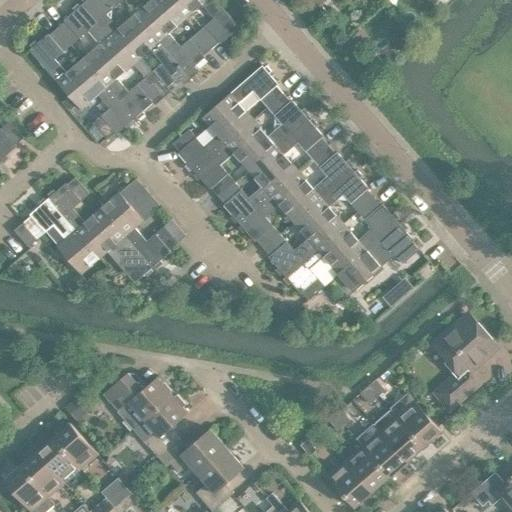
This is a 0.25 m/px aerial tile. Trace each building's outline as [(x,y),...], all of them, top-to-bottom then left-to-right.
[(122,1),(121,0),(87,0),(86,0),(83,0),(80,3),(82,5),(80,7),(120,51),(147,28),(134,14),(117,29),(106,16),(122,1)] [(134,14),(147,28),(173,5),(168,0),(121,0),(122,1),(123,0),(150,0),(134,14)] [(214,17),(197,33),(212,49),(220,43),(221,44),(232,34),(234,36),(239,32),(237,30),(240,28),(215,0),(179,0),(173,5),(186,19),(203,4),(214,17)] [(79,8),(77,5),(71,10),(73,12),(64,20),(65,22),(57,29),(71,45),(88,31),(99,45),(83,58),(95,73),(120,51),(80,7),(79,8)] [(181,47),(169,34),(186,19),(173,5),(147,28),(187,73),(190,71),(192,73),(197,68),(195,66),(206,56),(205,56),(212,49),(197,33),(181,47)] [(187,73),(147,28),(120,51),(132,65),(149,51),(160,64),(144,78),(159,96),(167,89),(168,91),(179,81),(181,82),(186,77),(185,76),(187,73)] [(71,45),(57,29),(49,36),(49,34),(38,43),(36,42),(31,47),(32,48),(30,51),(68,96),(95,73),(83,58),(66,72),(55,59),(71,45)] [(128,93),(116,80),(132,65),(120,51),(95,73),(135,119),(137,117),(139,119),(144,114),(143,112),(153,103),(152,102),(159,96),(144,78),(128,93)] [(267,107),(284,92),(277,85),(279,83),(269,72),(272,70),(267,65),(264,67),(262,64),(217,104),(240,130),(254,118),(241,103),(254,92),(267,107)] [(135,119),(95,73),(68,96),(81,110),(98,95),(109,108),(92,123),(107,140),(115,133),(116,135),(128,125),(129,127),(134,123),(133,121),(135,119)] [(304,108),(302,110),(293,100),(292,101),(284,92),(267,107),(281,124),(268,135),(254,118),(240,130),(263,157),(308,117),(306,115),(309,113),(304,108)] [(195,170),(240,130),(217,104),(203,117),(218,134),(205,145),(190,129),(174,143),(181,151),(179,152),(188,163),(186,164),(191,170),(193,168),(195,170)] [(324,136),(315,126),(317,123),(312,117),(310,119),(308,117),(263,157),(286,182),(299,171),(286,156),(299,144),(312,159),(329,144),(323,137),(324,136)] [(0,162),(2,161),(4,163),(10,158),(7,155),(18,147),(17,145),(24,139),(9,122),(0,129),(0,162)] [(263,157),(240,130),(195,170),(197,172),(194,174),(199,180),(201,178),(211,188),(212,187),(219,195),(235,181),(221,164),(234,153),(248,169),(263,157)] [(286,182),(309,209),(353,170),(351,168),(354,166),(349,160),(347,162),(338,152),(337,153),(329,144),(312,159),(327,176),(311,186),(299,171),(286,182)] [(241,222),(286,182),(263,157),(248,169),(263,186),(250,197),(235,181),(219,195),(226,203),(224,204),(234,215),(232,217),(236,222),(239,219),(241,222)] [(358,212),(374,197),(367,190),(369,188),(360,177),(362,175),(357,170),(355,172),(353,170),(309,209),(331,235),(344,224),(330,207),(343,195),(358,212)] [(114,222),(103,209),(86,224),(74,210),(91,196),(77,179),(68,186),(67,185),(56,194),(54,192),(49,196),(52,199),(50,201),(88,246),(114,222)] [(145,189),(137,180),(120,194),(129,203),(145,189)] [(309,209),(286,182),(241,222),(243,224),(240,227),(245,232),(247,230),(255,240),(258,240),(264,247),(281,233),(267,217),(280,206),(294,222),(309,209)] [(136,211),(152,198),(145,189),(129,203),(136,211)] [(178,245),(176,243),(164,229),(148,243),(137,229),(144,221),(136,211),(129,203),(120,194),(103,209),(114,222),(153,268),(155,267),(157,269),(163,264),(161,262),(171,253),(170,252),(178,245)] [(354,260),(397,221),(396,220),(398,217),(394,213),(392,215),(382,204),(381,205),(374,197),(358,212),(372,228),(358,240),(344,224),(331,235),(354,260)] [(136,211),(144,220),(160,206),(152,198),(136,211)] [(48,203),(45,200),(40,204),(42,207),(32,216),(32,217),(15,232),(30,249),(56,227),(67,240),(58,247),(82,275),(100,260),(88,246),(50,201),(48,203)] [(281,233),(264,247),(271,254),(270,256),(279,266),(277,268),(281,273),(284,271),(286,273),(331,235),(309,209),(294,222),(307,238),(294,249),(281,233)] [(176,243),(186,234),(171,218),(162,226),(164,229),(176,243)] [(354,260),(338,273),(354,291),(381,267),(373,258),(387,246),(402,263),(418,248),(411,240),(412,239),(403,229),(406,226),(402,221),(399,223),(397,221),(354,260)] [(88,246),(100,260),(109,253),(135,284),(147,274),(149,277),(153,273),(151,270),(153,268),(114,222),(88,246)] [(286,273),(287,275),(284,278),(289,283),(292,281),(301,291),(302,290),(310,299),(325,285),(311,268),(323,257),(338,273),(354,260),(331,235),(286,273)] [(364,304),(364,305),(373,315),(375,317),(388,306),(386,303),(377,293),(364,304)] [(341,298),(337,302),(337,307),(341,311),(348,305),(341,298)] [(438,396),(449,409),(478,384),(467,372),(478,362),(477,360),(494,346),(467,315),(434,343),(447,359),(444,362),(458,378),(438,396)] [(103,393),(133,428),(144,419),(172,394),(156,376),(142,389),(128,372),(103,393)] [(369,384),(378,395),(385,389),(375,378),(369,384)] [(372,400),(378,395),(369,384),(363,390),(372,400)] [(142,438),(158,457),(179,438),(170,427),(187,412),(172,394),(144,419),(152,429),(142,438)] [(90,411),(80,399),(68,409),(78,421),(90,411)] [(396,415),(423,446),(441,430),(414,400),(396,415)] [(335,414),(344,425),(350,419),(341,408),(335,414)] [(406,461),(423,446),(396,415),(390,408),(373,423),(379,430),(406,461)] [(337,430),(344,425),(335,414),(328,420),(337,430)] [(70,422),(53,437),(80,467),(97,453),(70,422)] [(209,428),(187,447),(179,438),(158,457),(166,466),(170,463),(178,472),(189,463),(197,473),(226,447),(209,428)] [(389,476),(392,473),(406,461),(379,430),(362,445),(389,476)] [(80,467),(53,437),(37,451),(64,482),(80,467)] [(309,455),(316,449),(306,439),(300,444),(309,455)] [(371,491),(389,476),(362,445),(345,460),(371,491)] [(243,467),(226,447),(197,473),(206,483),(195,492),(212,511),(233,492),(225,483),(243,467)] [(37,451),(20,465),(47,496),(64,482),(37,451)] [(327,475),(354,506),(371,491),(345,460),(327,475)] [(4,480),(31,511),(43,511),(54,503),(47,496),(20,465),(4,480)] [(500,497),(509,508),(511,505),(511,474),(504,482),(494,471),(476,487),(492,504),(500,497)] [(134,478),(129,473),(123,472),(117,477),(125,485),(134,478)] [(119,491),(108,500),(114,506),(124,497),(119,491)] [(114,506),(118,511),(120,511),(136,498),(130,492),(124,497),(114,506)] [(266,498),(272,505),(278,500),(272,492),(266,498)] [(107,511),(114,506),(108,500),(106,497),(90,511),(107,511)] [(287,510),(278,500),(272,505),(277,511),(309,511),(299,500),(287,510)]
